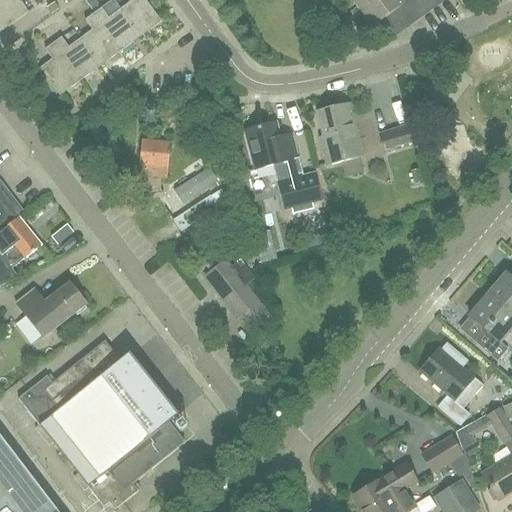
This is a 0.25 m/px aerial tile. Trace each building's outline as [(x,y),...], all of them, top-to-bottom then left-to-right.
[(0,0),(0,31),(13,22),(26,13),(22,7),(17,1),(18,0),(0,0)] [(130,0),(131,2),(120,10),(140,38),(160,23),(143,0),(130,0)] [(368,0),(359,7),(371,24),(381,18),(390,11),(399,5),(405,0),(368,0)] [(409,0),(405,0),(399,5),(412,23),(421,17),(409,0)] [(430,10),(422,0),(409,0),(421,17),(430,10)] [(438,4),(435,0),(422,0),(430,10),(438,4)] [(52,13),(59,8),(54,2),(48,7),(52,13)] [(412,23),(399,5),(390,11),(403,30),(412,23)] [(101,9),(93,15),(120,52),(140,38),(120,10),(108,19),(101,9)] [(403,30),(390,11),(381,18),(394,36),(403,30)] [(91,31),(80,39),(90,53),(100,67),(120,52),(93,15),(85,21),(91,31)] [(54,44),(53,44),(80,81),(100,67),(90,53),(80,39),(68,48),(61,38),(54,44)] [(80,81),(53,44),(45,51),(51,60),(39,69),(59,96),(80,81)] [(362,156),(349,103),(317,111),(324,136),(320,137),(327,165),(362,156)] [(163,118),(166,132),(214,122),(211,108),(163,118)] [(276,122),(246,130),(256,168),(272,164),(283,207),(294,204),(297,216),(313,212),(311,200),(320,198),(315,173),(302,176),(291,134),(280,137),(276,122)] [(385,152),(415,142),(409,124),(379,133),(385,152)] [(150,161),(132,175),(140,186),(138,186),(146,197),(186,165),(161,132),(140,148),(150,161)] [(186,165),(146,197),(154,207),(156,206),(164,216),(182,202),(192,215),(212,198),(186,165)] [(411,171),(415,185),(423,182),(419,169),(411,171)] [(0,287),(18,278),(10,269),(2,260),(4,259),(0,254),(0,232),(18,217),(23,214),(10,197),(10,196),(5,189),(5,190),(0,183),(0,287)] [(184,240),(190,236),(222,215),(221,214),(234,205),(228,194),(176,228),(184,240)] [(173,232),(182,218),(173,212),(164,227),(173,232)] [(18,217),(0,232),(0,254),(4,259),(2,260),(10,269),(40,245),(18,217)] [(51,237),(57,245),(73,232),(67,224),(51,237)] [(270,262),(267,251),(255,254),(258,265),(270,262)] [(241,259),(230,267),(225,261),(205,276),(250,334),(270,318),(245,286),(255,279),(241,259)] [(511,282),(504,275),(486,297),(511,319),(511,282)] [(43,303),(32,289),(14,303),(41,338),(85,304),(69,283),(43,303)] [(511,325),(511,319),(486,297),(468,317),(481,328),(471,341),(497,363),(508,350),(498,342),(511,325)] [(178,418),(130,357),(122,364),(104,342),(52,383),(46,376),(17,398),(38,427),(35,429),(46,443),(50,440),(78,474),(74,477),(84,491),(89,488),(103,507),(108,502),(114,510),(137,491),(132,484),(184,443),(169,425),(178,418)] [(447,343),(440,350),(420,374),(446,396),(437,407),(464,429),(472,419),(469,416),(470,415),(464,409),(483,386),(462,369),(468,362),(447,343)] [(511,440),(511,427),(501,408),(455,434),(461,444),(492,426),(503,445),(511,440)] [(56,511),(0,438),(0,511),(56,511)] [(461,455),(450,438),(422,455),(432,472),(461,455)] [(511,491),(511,454),(481,473),(498,501),(511,491)] [(466,464),(453,472),(456,477),(461,474),(464,480),(471,476),(466,464)] [(352,497),(360,511),(363,511),(371,507),(371,506),(384,498),(385,500),(401,490),(412,483),(415,482),(405,465),(352,497)] [(476,511),(480,509),(462,481),(447,490),(461,511),(476,511)] [(371,507),(363,511),(407,511),(413,509),(401,490),(385,500),(384,498),(371,506),(371,507)] [(461,511),(447,490),(433,499),(440,511),(461,511)]
